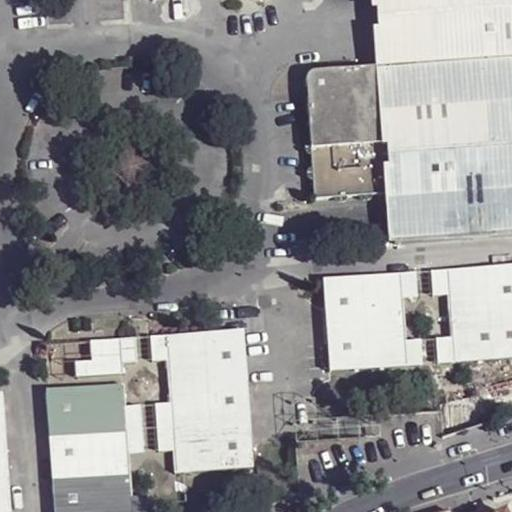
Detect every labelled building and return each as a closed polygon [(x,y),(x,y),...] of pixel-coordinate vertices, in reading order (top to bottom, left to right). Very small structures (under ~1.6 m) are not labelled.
[(129,0),(131,14),(157,13),(174,12),(182,11),(182,0),(228,0),(229,6),(231,9),(235,12),(242,12),(245,8),(246,3),(256,3),(281,2),(280,0),(129,0)] [(511,0),(380,0),(386,74),(395,203),(397,250),(511,241),(511,0)] [(245,8),(242,12),(256,12),(256,3),(246,3),(245,8)] [(157,13),(158,21),(175,20),(179,18),(182,11),(174,12),(157,13)] [(315,81),(311,89),(316,206),(395,203),(386,74),(324,80),(315,81)] [(511,271),(431,278),(433,303),(448,302),(449,322),(511,317),(511,271)] [(415,278),(323,284),(329,377),(422,370),(421,345),(406,346),(404,304),(417,302),(415,278)] [(511,317),(449,322),(451,344),(436,345),(437,370),(511,364),(511,317)] [(242,334),(149,342),(151,366),(167,365),(169,388),(171,409),(155,409),(157,435),(158,456),(174,455),(176,479),(254,472),(251,426),(242,334)] [(75,371),(75,385),(122,381),(121,372),(137,370),(134,346),(89,350),(90,370),(75,371)] [(53,490),(54,511),(147,511),(147,501),(132,503),(131,483),(129,459),(143,457),(141,435),(140,412),(125,412),(123,390),(81,393),(45,395),(47,419),(49,443),(53,490)] [(0,511),(12,511),(11,492),(7,447),(2,399),(0,399),(0,511)]
